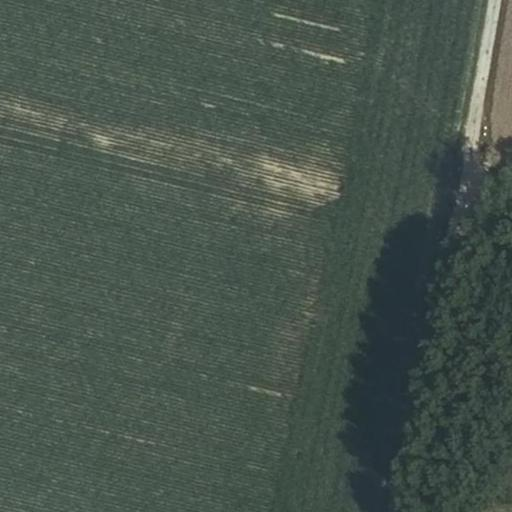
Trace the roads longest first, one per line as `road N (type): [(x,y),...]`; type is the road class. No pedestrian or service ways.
road 1 (unclassified): [(470,181),(398,511)]
road 2 (track): [(499,0),(470,181)]
